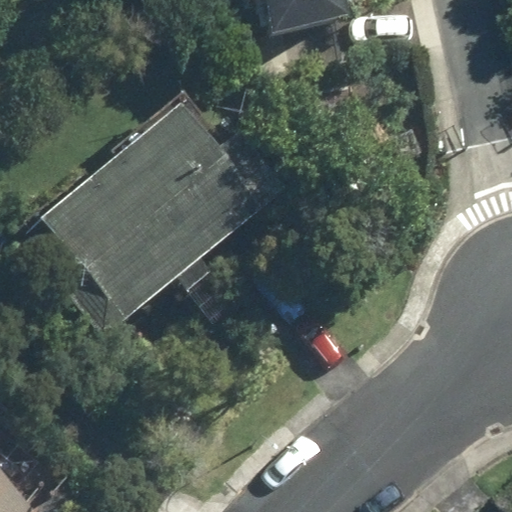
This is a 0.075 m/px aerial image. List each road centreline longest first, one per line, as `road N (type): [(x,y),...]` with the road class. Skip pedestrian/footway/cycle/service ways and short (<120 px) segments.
road 1 (unknown): [(0,292),(305,511)]
road 2 (residential): [(310,511),(511,339)]
road 3 (residential): [(469,0),(511,229)]
